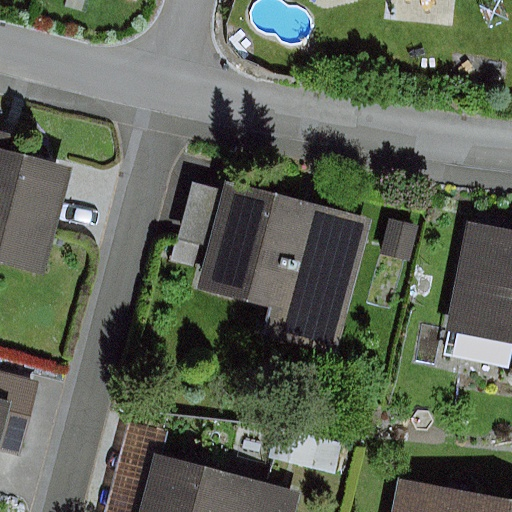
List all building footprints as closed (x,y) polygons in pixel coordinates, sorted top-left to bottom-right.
[(387,0),(484,10),(484,0),(387,0)] [(70,136),(0,120),(0,270),(58,283),(83,172),(63,168),(70,136)] [(379,224),(233,188),(209,288),(354,324),(379,224)] [(511,238),(480,232),(460,335),(511,344),(511,238)] [(0,470),(16,408),(0,403),(0,470)] [(306,511),(310,501),(168,464),(154,511),(306,511)] [(511,511),(407,490),(403,511),(511,511)]
